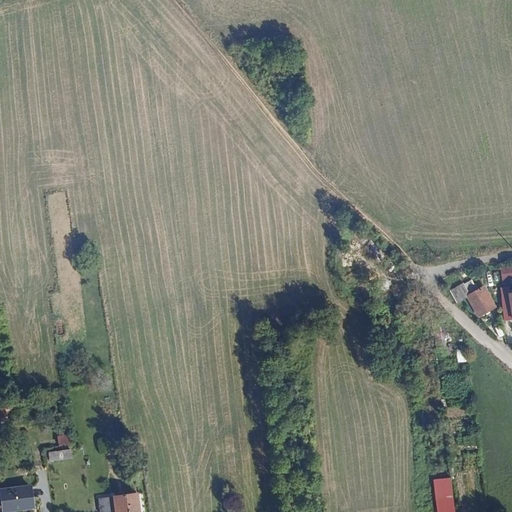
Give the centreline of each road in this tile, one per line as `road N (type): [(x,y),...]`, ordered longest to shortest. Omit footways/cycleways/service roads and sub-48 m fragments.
road 1 (track): [(171,0),(330,187),(425,277)]
road 2 (residential): [(511,364),(425,277)]
